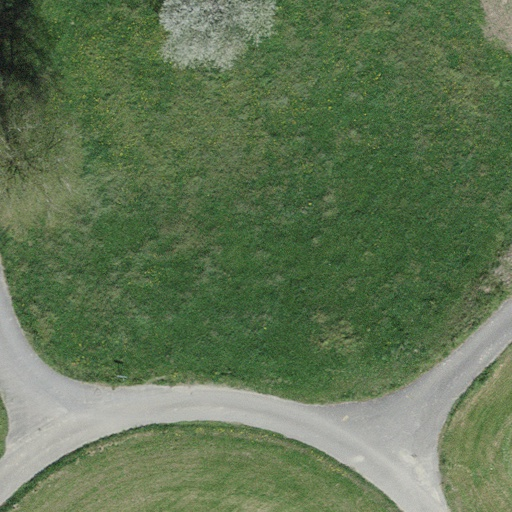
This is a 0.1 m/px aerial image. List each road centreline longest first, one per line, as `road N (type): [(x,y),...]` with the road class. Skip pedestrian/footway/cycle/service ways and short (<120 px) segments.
road 1 (unclassified): [(426,511),(359,441),(235,399),(59,400)]
road 2 (unclassified): [(0,266),(30,375),(59,400)]
